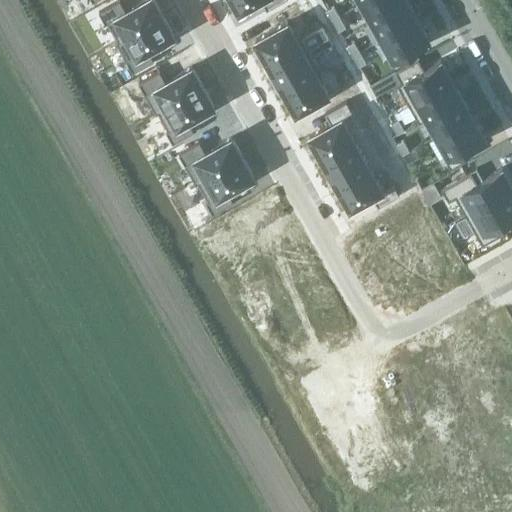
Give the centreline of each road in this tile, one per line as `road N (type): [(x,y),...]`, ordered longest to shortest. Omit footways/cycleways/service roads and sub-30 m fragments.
road 1 (residential): [(382,343),(191,0)]
road 2 (residential): [(511,268),(382,343)]
